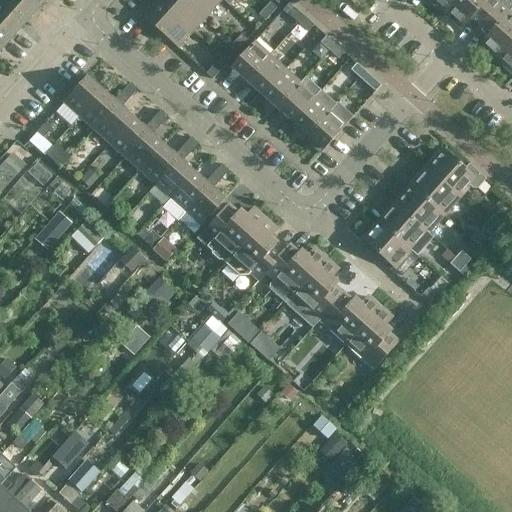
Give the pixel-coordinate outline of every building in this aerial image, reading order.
[(25,22),(0,0),(0,28),(11,38),(25,22)] [(40,6),(32,0),(0,0),(25,22),(40,6)] [(207,15),(189,0),(159,0),(158,1),(192,31),(207,15)] [(220,0),(189,0),(207,15),(220,0)] [(432,0),(445,11),(455,0),(432,0)] [(455,0),(445,11),(463,27),(468,21),(477,28),(501,0),(455,0)] [(511,1),(510,0),(501,0),(477,28),(485,36),(480,42),(497,57),(511,40),(511,16),(507,13),(511,7),(511,1)] [(192,31),(158,1),(143,18),(177,48),(192,31)] [(263,9),(270,14),(276,8),(269,2),(263,9)] [(258,15),(264,21),(270,14),(263,9),(258,15)] [(307,32),(313,25),(294,9),(289,15),(307,32)] [(0,50),(11,38),(0,28),(0,50)] [(241,47),(247,40),(240,34),(234,41),(241,47)] [(340,49),(325,36),(319,43),(334,56),(340,49)] [(511,40),(497,57),(511,70),(511,40)] [(241,47),(234,41),(229,47),(235,53),(241,47)] [(253,42),(230,68),(246,82),(269,56),(253,42)] [(269,56),(246,82),(261,96),(284,69),(269,56)] [(368,86),(374,80),(355,63),(350,70),(368,86)] [(212,79),(217,73),(211,67),(205,73),(212,79)] [(284,69),(261,96),(276,109),(300,83),(284,69)] [(62,103),(63,104),(78,117),(101,91),(86,77),(62,103)] [(101,91),(78,117),(93,131),(133,86),(129,83),(113,102),(101,91)] [(300,83),(276,109),(291,123),(315,97),(300,83)] [(133,86),(93,131),(108,144),(132,118),(120,107),(136,89),(133,86)] [(315,97),(291,123),(306,136),(330,110),(315,97)] [(330,110),(306,136),(322,151),(346,124),(330,110)] [(132,118),(108,144),(124,158),(163,114),(160,111),(144,129),(132,118)] [(163,114),(124,158),(139,171),(162,145),(150,135),(166,117),(163,114)] [(51,129),(45,123),(36,133),(43,138),(51,129)] [(162,145),(139,171),(154,185),(193,141),(190,138),(174,156),(162,145)] [(193,141),(154,185),(169,199),(193,172),(181,162),(197,144),(193,141)] [(444,150),(427,169),(457,195),(473,177),(444,150)] [(16,174),(4,163),(0,167),(0,191),(0,192),(16,174)] [(42,187),(52,177),(37,163),(27,173),(42,187)] [(193,172),(169,199),(184,212),(224,168),(220,165),(205,183),(193,172)] [(224,168),(184,212),(200,226),(224,200),(211,189),(227,171),(224,168)] [(457,195),(427,169),(411,187),(441,213),(457,195)] [(93,179),(86,173),(80,180),(87,186),(93,179)] [(61,184),(53,193),(62,201),(70,192),(61,184)] [(441,213),(411,187),(395,204),(425,231),(441,213)] [(425,231),(395,204),(379,222),(408,249),(425,231)] [(227,205),(204,231),(197,238),(211,251),(211,254),(217,260),(220,260),(225,264),(264,219),(252,209),(245,217),(238,211),(236,213),(227,205)] [(496,230),(502,224),(492,215),(486,222),(496,230)] [(54,217),(47,225),(60,236),(67,228),(54,217)] [(264,219),(225,264),(238,276),(246,275),(249,272),(258,281),(265,273),(282,253),(274,245),(275,243),(269,238),(276,230),(264,219)] [(408,249),(379,222),(362,241),(392,267),(408,249)] [(496,230),(486,222),(481,228),(490,237),(496,230)] [(46,253),(60,236),(47,225),(33,242),(46,253)] [(297,254),(288,245),(282,253),(265,273),(274,280),(269,286),(269,289),(284,302),(287,302),(292,296),(325,259),(313,249),(306,257),(299,251),(297,254)] [(464,267),(470,260),(460,251),(454,258),(464,267)] [(139,261),(129,252),(122,259),(133,269),(139,261)] [(464,267),(454,258),(449,264),(459,272),(464,267)] [(325,259),(292,296),(319,320),(342,293),(334,286),(336,284),(329,278),(337,270),(325,259)] [(161,279),(147,295),(162,308),(176,292),(161,279)] [(432,303),(438,296),(428,287),(423,294),(432,303)] [(351,301),(342,293),(319,320),(346,344),(378,307),(366,297),(359,305),(353,299),(351,301)] [(378,307),(346,344),(373,368),(396,342),(387,334),(389,332),(383,326),(390,318),(378,307)] [(239,322),(230,314),(223,322),(232,330),(239,322)] [(204,326),(194,337),(209,350),(218,339),(204,326)] [(227,335),(220,349),(232,355),(239,341),(227,335)] [(0,374),(8,382),(18,370),(6,360),(0,366),(0,374)] [(6,409),(21,392),(10,383),(0,395),(0,416),(7,409),(6,409)] [(7,424),(16,431),(31,445),(44,429),(31,418),(43,405),(32,394),(19,409),(20,409),(7,424)] [(324,417),(315,427),(330,439),(339,430),(324,417)] [(66,469),(88,444),(75,432),(53,457),(66,469)] [(338,433),(322,451),(333,461),(350,443),(338,433)] [(41,466),(52,453),(46,447),(35,460),(41,466)] [(321,476),(336,490),(358,464),(343,452),(321,476)] [(100,471),(91,463),(75,483),(84,491),(100,471)] [(0,486),(0,511),(1,511),(31,481),(23,474),(15,483),(16,484),(7,493),(0,486)] [(172,498),(181,504),(193,486),(184,480),(172,498)] [(31,481),(1,511),(27,511),(24,509),(41,490),(31,481)] [(69,481),(59,493),(70,504),(81,492),(73,484),(69,481)] [(115,511),(117,511),(128,500),(116,490),(105,503),(115,511)] [(176,509),(179,511),(198,511),(184,499),(176,509)] [(122,511),(143,511),(132,501),(122,511)]
